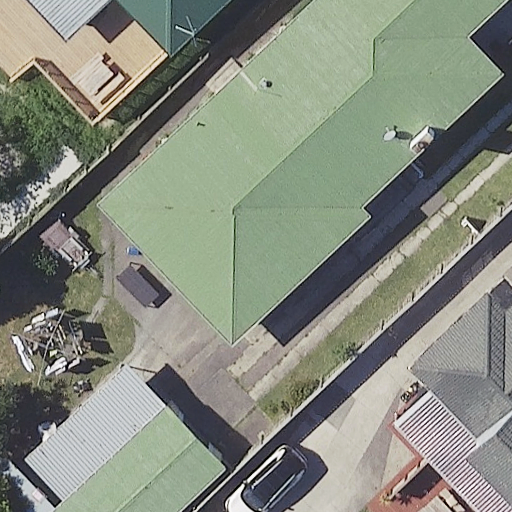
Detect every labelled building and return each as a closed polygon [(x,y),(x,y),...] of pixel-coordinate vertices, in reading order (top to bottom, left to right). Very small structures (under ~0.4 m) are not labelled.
[(21,0),(63,39),(99,0),(133,0),(178,42),(217,0),(21,0)] [(493,0),(303,0),(99,196),(234,337),(365,211),(356,202),(501,63),(466,27),(493,0)] [(511,296),(417,376),(511,489),(511,296)] [(168,511),(226,460),(130,355),(0,474),(0,511),(168,511)] [(359,511),(380,493),(309,417),(231,490),(251,511),(359,511)]
